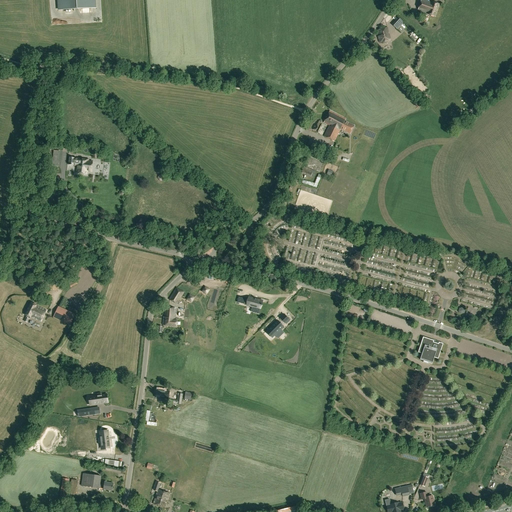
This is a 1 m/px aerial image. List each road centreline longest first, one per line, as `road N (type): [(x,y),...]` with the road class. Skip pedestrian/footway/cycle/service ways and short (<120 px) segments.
road 1 (unclassified): [(212,257),(270,205),(305,111),(391,0)]
road 2 (unclassified): [(511,350),(212,257)]
road 3 (unclassified): [(125,511),(151,310),(189,261)]
